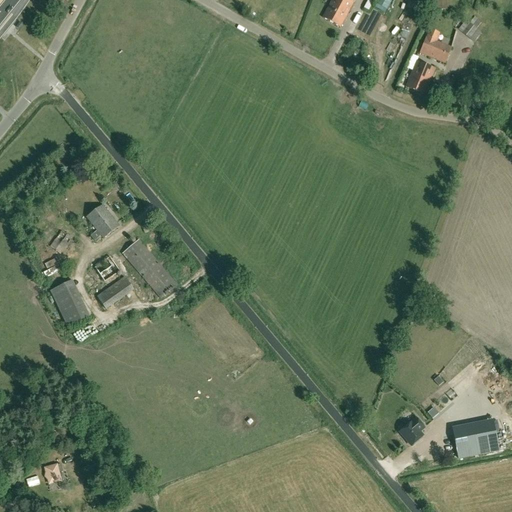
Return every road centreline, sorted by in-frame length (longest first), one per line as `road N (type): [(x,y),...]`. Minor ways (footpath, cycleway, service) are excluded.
road 1 (unclassified): [(416,511),(41,75)]
road 2 (unclassified): [(511,143),(477,124),(387,103),(202,0)]
